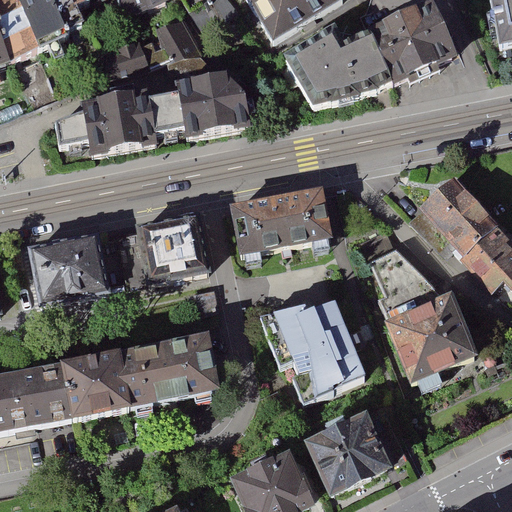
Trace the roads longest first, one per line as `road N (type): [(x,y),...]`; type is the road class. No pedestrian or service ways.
road 1 (residential): [(0,492),(214,449),(244,419),(249,397),(203,173)]
road 2 (secondary): [(203,173),(511,113)]
road 3 (secondary): [(0,214),(203,173)]
